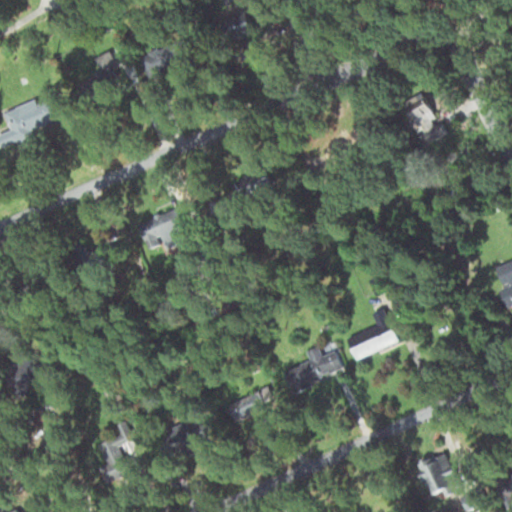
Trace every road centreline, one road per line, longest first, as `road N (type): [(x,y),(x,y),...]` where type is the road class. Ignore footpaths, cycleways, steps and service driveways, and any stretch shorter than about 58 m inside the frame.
road 1 (residential): [(0,223),(441,31)]
road 2 (residential): [(220,511),(511,387)]
road 3 (residential): [(511,161),(460,40),(441,31)]
